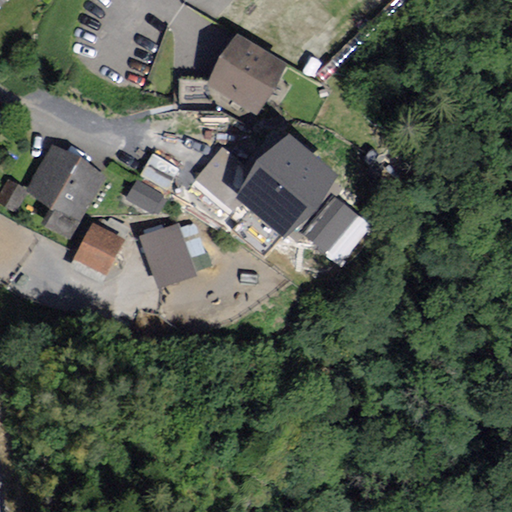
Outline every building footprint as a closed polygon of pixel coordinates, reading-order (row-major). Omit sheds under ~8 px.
[(287,66),(237,33),(206,80),(256,113),(287,66)] [(337,170),(289,131),(236,196),(284,235),(337,170)] [(106,175),(53,144),(27,189),(54,205),(45,220),(70,235),(106,175)] [(170,187),(181,165),(155,152),(144,174),(170,187)] [(141,176),(129,196),(156,211),(168,191),(141,176)] [(334,193),(303,232),(329,252),(359,213),(334,193)] [(124,242),(92,224),(74,257),(107,275),(124,242)] [(195,273),(178,224),(144,236),(162,285),(195,273)]
